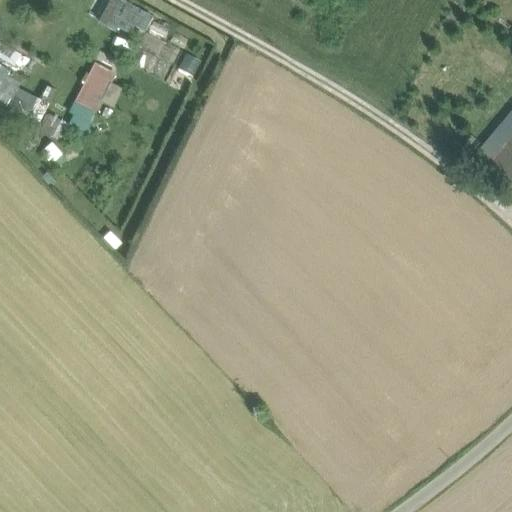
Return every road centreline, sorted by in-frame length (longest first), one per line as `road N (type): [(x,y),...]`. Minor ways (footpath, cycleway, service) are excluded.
road 1 (track): [(511,216),(428,140),(215,23)]
road 2 (unclassified): [(401,511),(511,426)]
